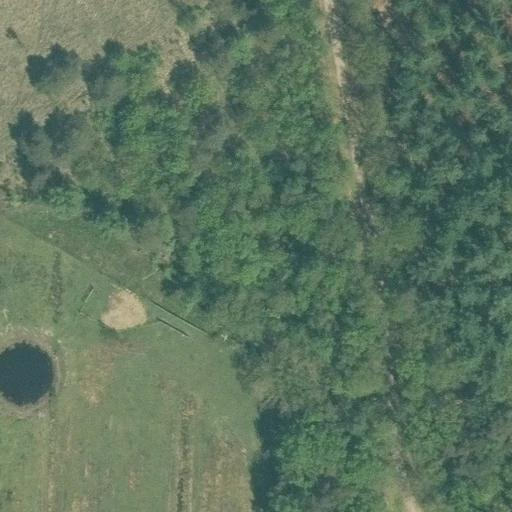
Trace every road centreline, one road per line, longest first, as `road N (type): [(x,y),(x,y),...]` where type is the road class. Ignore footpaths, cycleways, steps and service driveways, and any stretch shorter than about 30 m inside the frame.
road 1 (track): [(325,0),(360,193),(393,459),(411,511)]
road 2 (track): [(368,511),(345,494),(276,473),(276,511)]
